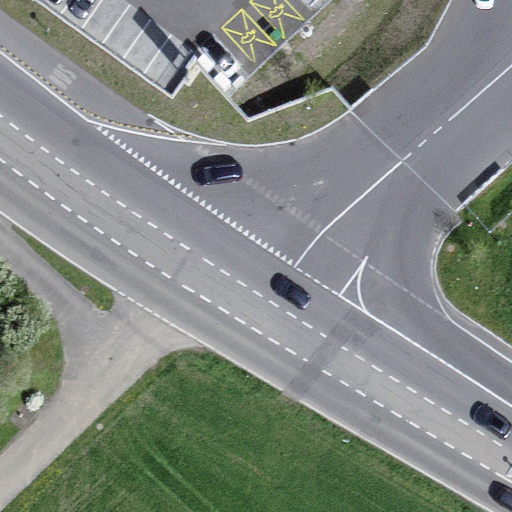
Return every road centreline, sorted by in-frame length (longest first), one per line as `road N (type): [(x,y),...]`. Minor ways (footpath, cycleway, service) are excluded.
road 1 (primary): [(0,136),(217,288),(511,468)]
road 2 (track): [(217,288),(0,491)]
